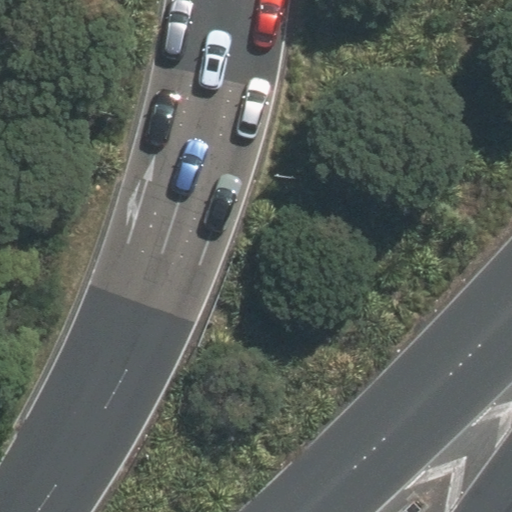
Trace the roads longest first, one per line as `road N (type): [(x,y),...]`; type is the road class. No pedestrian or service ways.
road 1 (motorway): [(30,511),(123,348),(210,107),(234,0)]
road 2 (motorway): [(511,321),(298,511)]
